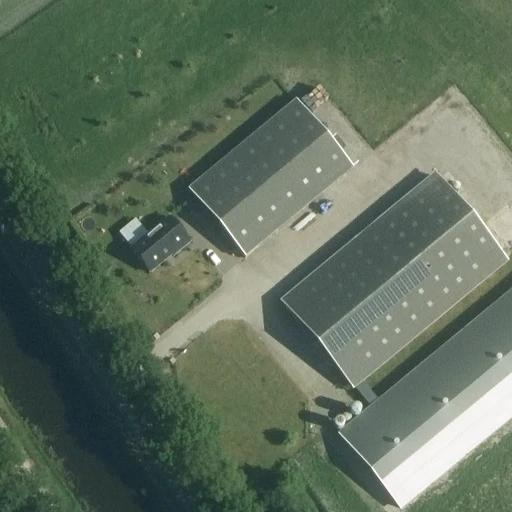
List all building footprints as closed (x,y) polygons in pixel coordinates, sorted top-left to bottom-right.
[(380,26),(436,102),(466,80),(410,4),(380,26)] [(358,112),(377,95),(340,51),(320,67),(358,112)] [(188,192),(244,260),(353,170),(296,102),(188,192)] [(282,308),(347,389),(503,259),(437,179),(282,308)] [(511,228),(511,209),(503,217),(511,228)] [(169,256),(170,257),(187,244),(168,218),(128,249),(146,273),(169,256)] [(406,459),(511,370),(511,292),(368,413),(355,424),(393,470),(406,459)]
